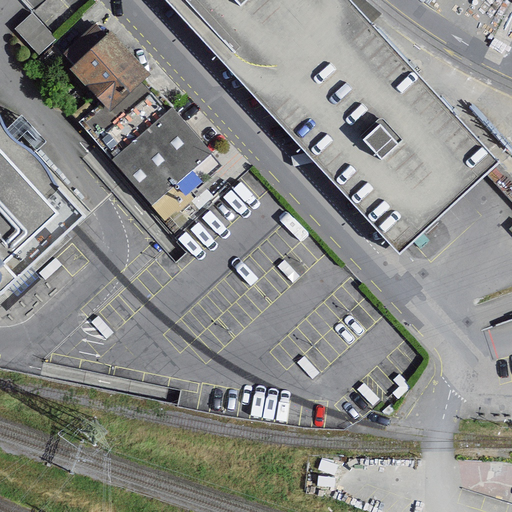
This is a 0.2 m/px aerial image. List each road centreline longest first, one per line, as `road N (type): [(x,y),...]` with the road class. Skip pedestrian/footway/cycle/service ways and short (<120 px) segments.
road 1 (residential): [(121,0),(461,354)]
road 2 (residential): [(461,354),(438,434),(441,511)]
